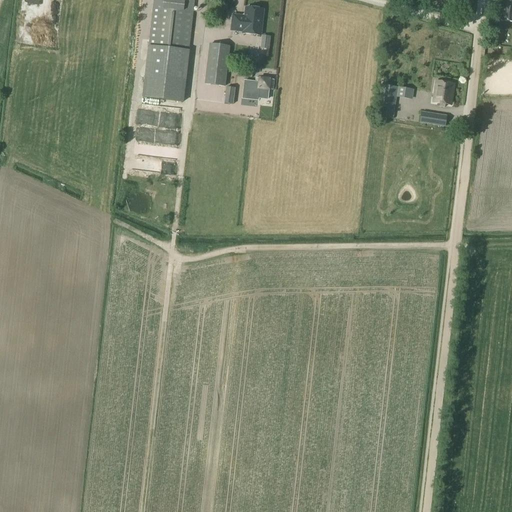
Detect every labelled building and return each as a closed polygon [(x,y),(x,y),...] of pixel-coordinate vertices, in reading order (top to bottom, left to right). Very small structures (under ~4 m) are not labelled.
[(47,47),(52,0),(22,0),(18,43),(47,47)] [(173,0),(153,0),(142,98),(182,102),(194,2),(173,0)] [(511,0),(502,0),(500,22),(511,23),(511,0)] [(232,16),(231,31),(242,32),(242,34),(260,36),(262,10),(257,10),(256,8),(252,7),(250,9),(245,8),(244,15),(242,17),(232,16)] [(510,42),(511,31),(497,31),(497,42),(510,42)] [(208,55),(204,85),(224,87),(228,57),(208,55)] [(242,98),(258,100),(259,90),(272,91),(274,82),(255,80),(255,82),(244,80),(242,98)] [(436,83),(432,104),(451,107),(454,86),(436,83)] [(382,86),(377,118),(393,121),(399,89),(382,86)] [(226,88),(224,104),(232,105),(234,89),(226,88)] [(421,115),(420,124),(445,129),(446,123),(446,119),(421,115)] [(137,158),(151,158),(151,148),(138,148),(137,158)] [(152,148),(152,159),(173,159),(173,149),(152,148)]
